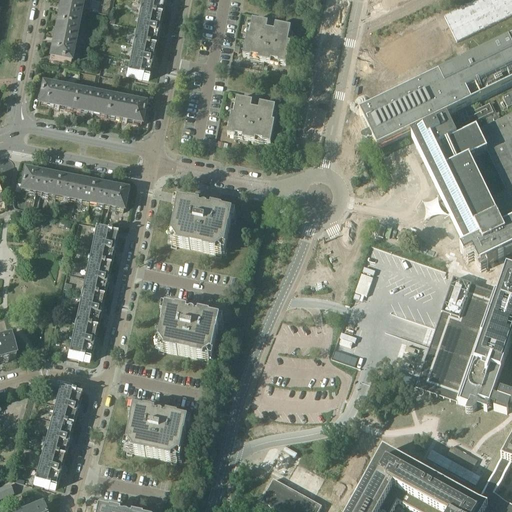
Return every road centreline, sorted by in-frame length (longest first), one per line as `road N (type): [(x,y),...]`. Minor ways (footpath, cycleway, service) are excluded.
road 1 (tertiary): [(310,218),(250,368),(210,511)]
road 2 (residential): [(104,386),(152,164)]
road 3 (unclassified): [(321,176),(357,0)]
road 4 (residential): [(152,164),(187,0)]
road 5 (tertiary): [(17,133),(20,148),(140,172),(152,164)]
road 6 (tertiary): [(297,195),(152,164)]
road 7 (tertiary): [(152,164),(143,150),(30,127),(17,133)]
road 8 (residential): [(17,133),(41,0)]
road 9 (residential): [(70,511),(104,386)]
